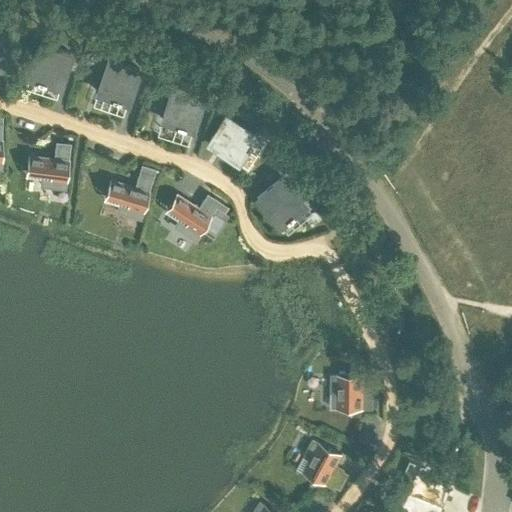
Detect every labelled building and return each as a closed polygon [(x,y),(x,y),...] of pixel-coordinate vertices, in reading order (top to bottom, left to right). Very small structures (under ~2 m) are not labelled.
[(38,42),(28,76),(40,80),(39,82),(45,84),(46,82),(59,86),(69,52),(38,42)] [(108,58),(96,92),(108,96),(108,98),(114,100),(114,98),(127,102),(138,69),(108,58)] [(172,85),(161,119),(173,123),(173,124),(179,126),(179,125),(192,129),(202,95),(172,85)] [(227,112),(207,142),(217,149),(217,150),(222,154),(223,152),(234,160),(253,130),(227,112)] [(28,155),(26,172),(42,174),(40,185),(65,188),(70,143),(55,141),(53,158),(28,155)] [(110,177),(104,194),(119,199),(115,209),(138,217),(153,175),(155,168),(141,163),(139,170),(133,186),(110,177)] [(282,179),(258,200),(280,227),(290,219),(291,220),(296,216),(295,214),(305,206),(282,179)] [(176,193),(167,208),(180,216),(174,226),(194,239),(201,229),(215,207),(223,212),(227,206),(219,201),(206,193),(197,207),(176,193)] [(331,374),(330,392),(336,392),(336,408),(373,408),(373,388),(373,387),(364,387),(364,374),(331,374)] [(309,457),(302,471),(334,488),(335,487),(343,471),(345,469),(336,465),(342,454),(313,438),(304,454),(309,457)] [(348,474),(343,471),(335,487),(340,489),(348,474)] [(419,473),(405,508),(414,511),(438,511),(450,486),(419,473)] [(277,511),(260,500),(251,511),(277,511)]
